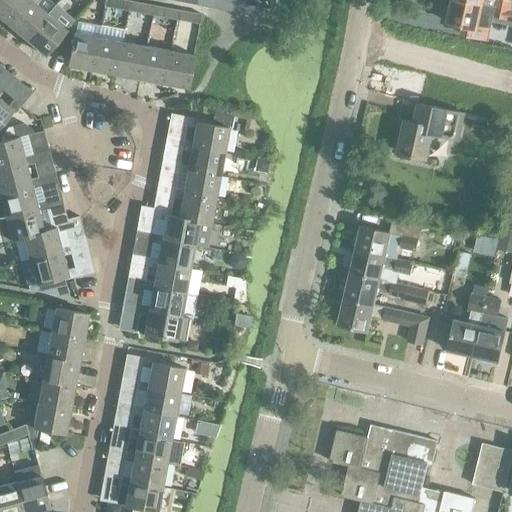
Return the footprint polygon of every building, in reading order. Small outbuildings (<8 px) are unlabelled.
[(0,0),(0,17),(7,24),(27,0),(0,0)] [(27,0),(7,24),(25,39),(47,14),(30,0),(27,0)] [(126,22),(128,11),(130,1),(125,0),(105,0),(102,18),(126,22)] [(196,0),(196,5),(220,9),(221,0),(196,0)] [(221,0),(220,9),(243,14),(245,4),(223,0),(221,0)] [(510,10),(465,0),(452,0),(450,10),(447,9),(445,18),(448,19),(447,22),(463,26),(461,34),(487,39),(492,18),(493,16),(511,20),(511,10),(510,10)] [(465,0),(510,10),(511,0),(465,0)] [(128,11),(152,15),(154,5),(130,1),(128,11)] [(245,4),(243,14),(268,18),(269,9),(245,4)] [(152,15),(176,20),(178,10),(154,5),(152,15)] [(178,10),(176,20),(200,24),(201,14),(178,10)] [(45,55),(50,50),(66,30),(47,14),(25,39),(45,55)] [(67,66),(92,71),(98,38),(74,33),(66,30),(50,50),(69,57),(67,66)] [(92,71),(116,75),(122,42),(98,38),(92,71)] [(116,75),(139,79),(145,46),(122,42),(116,75)] [(139,79),(163,84),(169,51),(145,46),(139,79)] [(169,51),(163,84),(187,88),(194,55),(169,51)] [(0,92),(14,76),(7,70),(0,77),(0,92)] [(0,124),(12,110),(15,112),(32,92),(25,86),(8,105),(0,98),(0,124)] [(406,120),(398,152),(427,159),(432,134),(458,139),(464,113),(419,104),(415,122),(406,120)] [(232,126),(233,116),(234,114),(215,111),(214,112),(212,122),(232,126)] [(195,127),(192,142),(191,145),(224,151),(228,128),(197,122),(197,118),(171,113),(169,122),(195,127)] [(4,138),(4,140),(13,138),(17,137),(18,136),(15,126),(12,127),(4,138)] [(0,167),(25,161),(26,165),(51,158),(49,149),(24,156),(18,136),(17,137),(13,138),(4,140),(0,141),(0,167)] [(190,151),(187,165),(187,169),(220,175),(224,151),(191,145),(192,142),(166,137),(165,146),(190,151)] [(269,161),(257,159),(256,166),(260,171),(267,173),(269,161)] [(186,174),(183,189),(182,193),(215,199),(220,175),(187,169),(187,165),(162,160),(160,169),(186,174)] [(0,167),(0,192),(31,184),(32,188),(57,181),(55,172),(30,179),(26,165),(25,161),(0,167)] [(0,216),(37,207),(38,211),(63,204),(61,196),(36,202),(32,188),(31,184),(0,192),(0,216)] [(181,198),(178,216),(178,217),(211,223),(215,199),(182,193),(183,189),(157,184),(156,193),(181,198)] [(165,220),(162,235),(161,238),(194,244),(198,221),(211,223),(178,217),(178,216),(167,214),(167,210),(141,205),(139,215),(165,220)] [(0,225),(4,242),(11,240),(11,239),(56,227),(57,232),(82,225),(79,215),(42,225),(38,211),(37,207),(0,216),(0,225)] [(361,225),(356,249),(385,256),(389,241),(400,244),(400,247),(416,251),(422,225),(393,218),(390,232),(361,225)] [(23,237),(29,260),(62,251),(63,255),(88,248),(86,239),(60,246),(57,232),(56,227),(11,239),(11,240),(23,237)] [(511,237),(511,229),(503,227),(501,236),(511,237)] [(160,244),(158,258),(157,262),(190,268),(194,244),(161,238),(162,235),(137,230),(135,239),(160,244)] [(252,232),(241,230),(240,237),(251,239),(252,232)] [(495,256),(498,240),(478,235),(474,252),(495,256)] [(350,272),(380,279),(397,283),(399,271),(411,274),(413,262),(385,256),(356,249),(350,272)] [(62,251),(29,260),(36,284),(50,280),(53,292),(55,293),(70,289),(66,276),(67,275),(68,279),(94,272),(92,263),(66,269),(63,255),(62,251)] [(156,267),(153,282),(153,286),(185,291),(190,268),(157,262),(158,258),(132,253),(130,262),(156,267)] [(246,260),(242,255),(236,254),(231,257),(230,263),(233,268),(239,270),(245,266),(246,260)] [(458,254),(453,276),(465,279),(470,256),(458,254)] [(397,283),(380,279),(350,272),(345,297),(374,304),(377,291),(405,297),(405,299),(425,304),(428,291),(396,284),(397,283)] [(245,304),(245,279),(244,279),(227,276),(225,286),(235,288),(233,301),(245,304)] [(152,291),(149,305),(148,309),(189,317),(191,317),(196,293),(185,291),(153,286),(153,282),(128,277),(126,286),(152,291)] [(448,350),(473,355),(486,296),(472,293),(468,310),(478,312),(475,323),(455,319),(448,350)] [(501,300),(486,296),(473,355),(483,358),(483,362),(494,364),(496,361),(498,361),(505,330),(506,331),(508,319),(497,316),(501,300)] [(374,304),(345,297),(338,324),(368,331),(371,316),(411,325),(408,340),(423,344),(430,317),(374,304)] [(148,309),(149,305),(123,300),(122,310),(147,314),(143,334),(184,341),(189,317),(148,309)] [(55,307),(50,332),(83,338),(88,313),(55,307)] [(50,332),(46,355),(79,361),(83,338),(50,332)] [(186,349),(196,351),(197,347),(194,343),(190,342),(187,345),(186,349)] [(150,367),(147,382),(146,386),(179,392),(184,367),(152,361),(153,358),(126,353),(124,362),(150,367)] [(46,355),(42,379),(74,385),(79,361),(46,355)] [(206,375),(207,365),(198,364),(196,374),(206,375)] [(146,391),(143,405),(142,410),(175,416),(179,392),(146,386),(147,382),(122,377),(120,386),(146,391)] [(42,379),(37,402),(70,409),(74,385),(42,379)] [(141,414),(138,429),(138,433),(170,439),(175,416),(142,410),(143,405),(117,400),(115,409),(141,414)] [(70,409),(37,402),(32,427),(65,433),(70,409)] [(219,425),(197,421),(194,433),(215,437),(219,425)] [(24,423),(1,433),(5,442),(27,433),(24,423)] [(137,438),(134,452),(133,457),(166,463),(170,439),(138,433),(138,429),(113,424),(111,433),(137,438)] [(471,511),(475,498),(445,491),(444,493),(422,487),(428,463),(432,463),(437,440),(380,426),(377,439),(337,429),(330,460),(349,465),(342,495),(362,500),(358,511),(471,511)] [(511,449),(482,443),(473,484),(504,491),(511,456),(511,449)] [(132,461),(130,476),(129,480),(162,486),(166,463),(133,457),(134,452),(108,448),(107,457),(132,461)] [(14,471),(16,482),(24,511),(33,511),(49,508),(38,465),(14,471)] [(129,480),(130,476),(104,471),(102,480),(128,485),(124,505),(132,506),(131,511),(165,511),(170,488),(162,486),(129,480)] [(186,489),(193,491),(195,483),(188,480),(186,489)] [(24,511),(16,482),(0,486),(0,511),(24,511)] [(105,511),(118,511),(120,505),(107,503),(105,511)]
